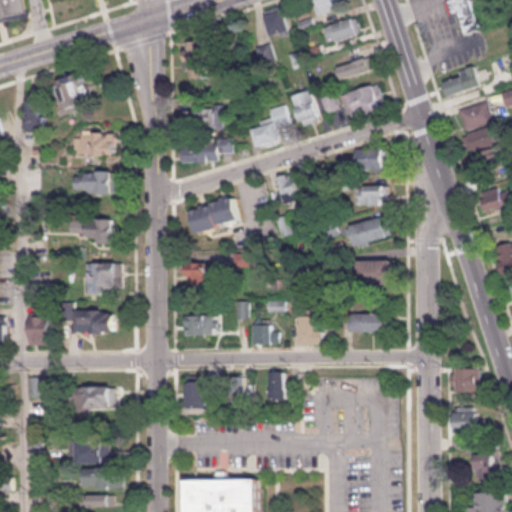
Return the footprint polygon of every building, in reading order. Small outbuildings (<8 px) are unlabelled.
[(0,0),(26,0),(28,9),(0,15),(0,0)] [(341,0),(343,5),(318,14),(313,0),(341,0)] [(470,0),(479,29),(466,32),(460,11),(454,13),(450,0),(470,0)] [(267,15),(285,9),(291,28),(290,29),(291,33),(283,35),(281,32),(273,34),(267,15)] [(362,31),(338,38),(337,37),(329,40),(325,27),(333,24),(333,23),(357,15),(362,31)] [(316,24),(302,29),(299,20),(313,16),(316,24)] [(276,58),(262,62),(257,46),(270,42),(276,58)] [(325,53),(312,57),(309,47),(322,43),(325,53)] [(310,61),(295,66),(290,53),(305,48),(310,61)] [(187,54),(213,54),(213,66),(210,66),(210,76),(191,76),(191,69),(187,69),(187,54)] [(375,67),(343,78),(339,66),(371,55),(375,67)] [(252,79),(237,84),(233,70),(247,65),(252,79)] [(451,94),(446,81),(479,70),(483,83),(451,94)] [(60,80),(84,72),(94,104),(63,114),(60,104),(62,104),(61,100),(63,99),(60,89),(63,88),(60,80)] [(379,83),(386,106),(349,117),(342,94),(379,83)] [(303,120),(294,96),(312,90),(320,114),(303,120)] [(342,107),(328,111),(323,97),(337,92),(342,107)] [(30,100),(44,100),(44,116),(47,116),(47,130),(27,130),(27,119),(30,119),(30,100)] [(462,109),(489,100),(496,120),(468,129),(462,109)] [(226,128),(199,128),(199,107),(217,107),(217,103),(226,103),(226,128)] [(259,145),(253,122),(275,116),(272,107),(289,103),(294,122),(279,126),(282,139),(259,145)] [(476,149),(475,147),(470,149),(465,135),(471,133),(470,131),(493,124),(499,141),(476,149)] [(78,152),(79,136),(86,136),(86,129),(97,129),(97,131),(109,131),(108,135),(112,135),(112,132),(119,132),(118,152),(78,152)] [(183,160),(183,141),(219,141),(219,137),(235,137),(235,151),(221,151),(221,160),(183,160)] [(505,162),(481,170),(475,153),(499,145),(505,162)] [(388,147),(388,167),(358,168),(358,147),(388,147)] [(76,187),(76,175),(90,175),(90,170),(121,170),(121,175),(123,175),(123,191),(93,191),(93,187),(76,187)] [(278,176),(293,171),(301,197),(286,201),(278,176)] [(390,184),(357,184),(357,203),(390,203),(390,184)] [(511,201),(485,210),(481,198),(485,197),(483,191),(500,185),(502,191),(511,188),(511,191),(511,201)] [(193,209),(214,204),(213,201),(236,195),(241,217),(219,222),(220,226),(198,231),(193,209)] [(295,231),(285,234),(278,216),(288,213),(295,231)] [(383,215),(383,217),(388,215),(393,233),(389,234),(389,236),(361,244),(355,223),(383,215)] [(74,230),(74,217),(85,217),(85,220),(101,220),(101,217),(116,217),(116,240),(100,240),(100,235),(91,235),(91,232),(87,232),(87,235),(81,235),(81,230),(74,230)] [(501,245),(511,240),(511,270),(505,273),(501,260),(506,259),(501,245)] [(236,251),(255,251),(255,266),(236,266),(236,251)] [(397,258),(397,282),(359,282),(359,258),(397,258)] [(124,261),(124,285),(112,285),(112,290),(104,290),(104,292),(90,292),(90,261),(124,261)] [(189,261),(210,262),(210,285),(189,285),(189,261)] [(238,316),(239,299),(252,299),(252,316),(238,316)] [(33,343),(33,311),(37,311),(37,306),(49,306),(49,311),(54,311),(54,343),(33,343)] [(117,328),(108,328),(108,331),(94,330),(95,328),(78,328),(78,314),(92,315),(92,308),(106,308),(106,311),(117,311),(117,328)] [(389,312),(356,312),(356,330),(389,330),(389,312)] [(8,341),(0,341),(0,314),(8,314),(8,341)] [(188,333),(188,314),(219,314),(219,333),(188,333)] [(303,342),(303,314),(320,314),(320,329),(327,330),(327,342),(303,342)] [(255,341),(255,323),(274,323),(274,330),(282,330),(282,342),(255,341)] [(460,389),(459,386),(453,386),(453,373),(459,373),(459,367),(483,367),(484,389),(460,389)] [(288,397),(272,397),(272,387),(275,387),(275,370),(288,370),(288,397)] [(31,375),(47,375),(47,395),(31,395),(31,375)] [(190,405),(189,380),(210,380),(210,405),(190,405)] [(118,404),(87,404),(87,411),(74,410),(74,395),(78,395),(78,385),(118,385),(118,404)] [(457,429),(457,411),(460,411),(460,406),(477,406),(477,411),(481,411),(481,429),(457,429)] [(113,461),(72,461),(72,438),(113,438),(113,461)] [(476,453),(495,453),(495,479),(476,479),(476,453)] [(83,485),(83,466),(127,466),(127,488),(103,487),(103,485),(83,485)] [(16,490),(0,490),(0,476),(16,476),(16,490)] [(190,511),(190,479),(224,479),(260,479),(260,511),(190,511)] [(471,511),(471,505),(479,505),(479,491),(509,490),(509,511),(471,511)] [(119,504),(84,504),(84,493),(119,493),(119,504)]
